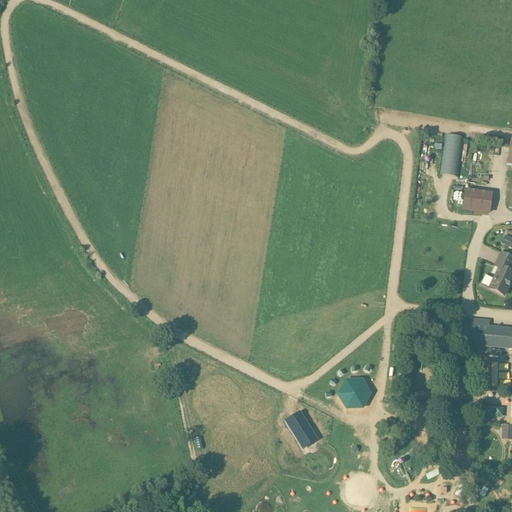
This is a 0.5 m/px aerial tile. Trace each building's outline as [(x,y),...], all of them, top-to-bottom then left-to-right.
[(440,174),(459,177),(464,137),(445,135),(440,174)] [(489,215),(493,193),(464,188),(461,211),(489,215)] [(501,245),(511,248),(511,238),(505,236),(501,245)] [(499,269),(489,290),(504,297),(511,278),(511,274),(508,273),(511,264),(511,260),(501,255),(495,267),(499,269)] [(469,320),(468,326),(486,327),(489,328),(489,321),(469,320)] [(475,347),(484,348),(486,327),(468,326),(462,325),(461,336),(467,336),(466,349),(475,350),(475,347)] [(511,329),(489,328),(486,327),(484,348),(511,349),(511,329)] [(483,407),(483,416),(502,417),(503,407),(483,407)] [(511,425),(502,426),(501,440),(511,440),(511,425)] [(342,507),(373,506),(372,474),(341,475),(342,507)]
